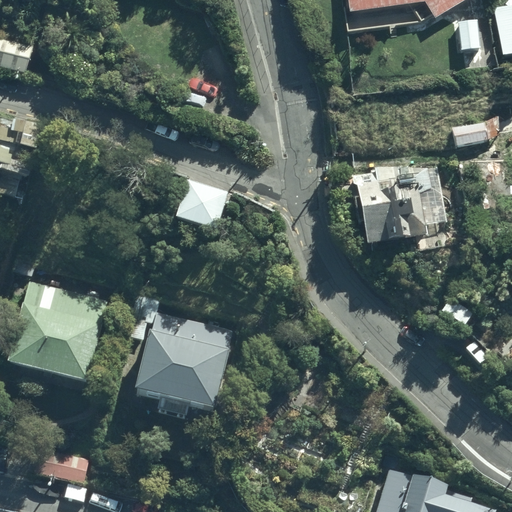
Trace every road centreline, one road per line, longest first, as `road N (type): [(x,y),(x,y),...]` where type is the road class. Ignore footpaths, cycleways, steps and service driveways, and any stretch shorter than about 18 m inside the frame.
road 1 (residential): [(305,194),(313,235),(343,297),(511,457)]
road 2 (residential): [(305,194),(0,94)]
road 3 (residential): [(272,0),(297,92),(305,194)]
